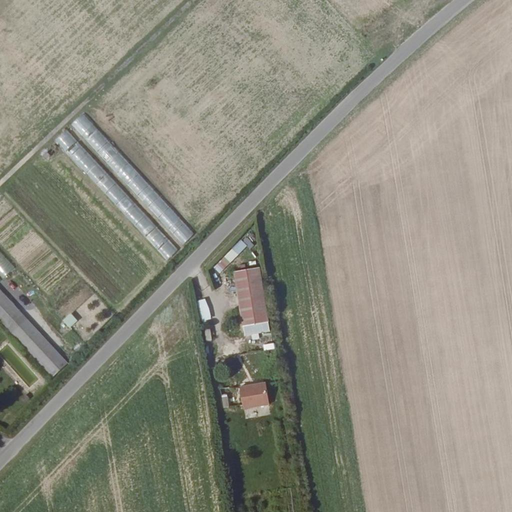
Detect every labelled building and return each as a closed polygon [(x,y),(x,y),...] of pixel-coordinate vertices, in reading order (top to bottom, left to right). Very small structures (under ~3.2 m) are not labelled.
[(196,236),(86,116),(74,127),(184,247),(196,236)] [(178,251),(68,131),(57,141),(167,261),(178,251)] [(240,240),(213,267),(219,273),(247,246),(240,240)] [(0,277),(3,280),(15,269),(0,252),(0,277)] [(270,329),(259,266),(234,270),(245,333),(270,329)] [(68,364),(0,291),(0,321),(53,379),(68,364)] [(71,314),(63,320),(70,328),(77,321),(71,314)] [(205,341),(211,340),(210,329),(203,329),(205,341)] [(269,404),(266,383),(240,387),(243,409),(269,404)]
